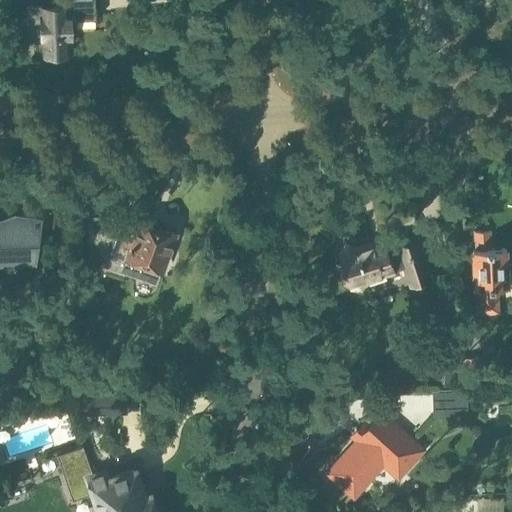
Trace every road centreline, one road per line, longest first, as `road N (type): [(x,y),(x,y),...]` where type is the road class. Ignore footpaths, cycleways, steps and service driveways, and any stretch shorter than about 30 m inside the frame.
road 1 (residential): [(239,511),(241,119)]
road 2 (residential): [(241,119),(511,109)]
road 3 (residential): [(0,133),(241,119)]
